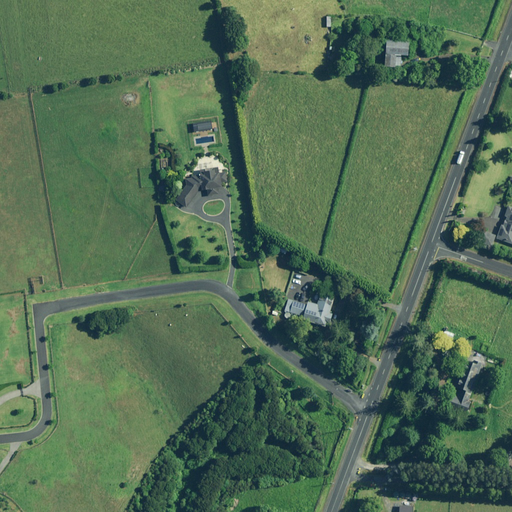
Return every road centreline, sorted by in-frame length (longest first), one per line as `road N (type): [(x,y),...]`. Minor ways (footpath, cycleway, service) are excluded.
road 1 (residential): [(369,410),(272,342),(224,290),(203,280),(42,306),(42,416),(0,433)]
road 2 (tertiary): [(511,25),(431,244)]
road 3 (tertiary): [(431,244),(369,410)]
road 4 (track): [(511,488),(343,478)]
